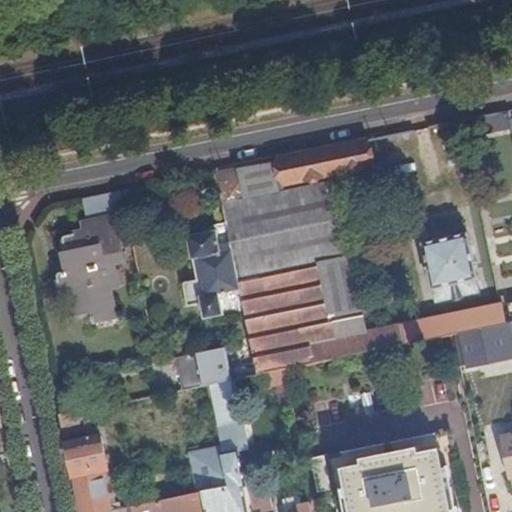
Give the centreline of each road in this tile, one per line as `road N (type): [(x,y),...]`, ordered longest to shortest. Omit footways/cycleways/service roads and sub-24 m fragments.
road 1 (residential): [(511,87),(0,192)]
road 2 (residential): [(53,511),(0,258)]
